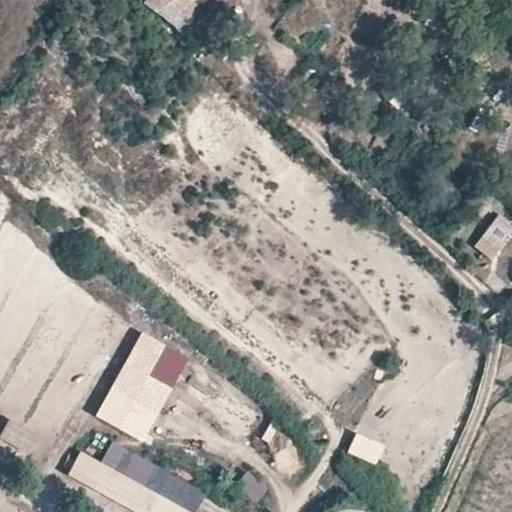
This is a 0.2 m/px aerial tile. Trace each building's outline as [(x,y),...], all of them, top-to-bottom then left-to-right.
[(191,0),(147,0),(144,5),(175,28),(194,2),(191,0)] [(460,100),(477,83),(456,64),(417,104),(432,119),(454,95),(460,100)] [(492,266),(511,238),(511,224),(499,215),(472,251),(492,266)] [(187,358),(140,332),(95,414),(142,440),(187,358)] [(11,419),(0,435),(0,441),(27,459),(41,439),(11,419)] [(278,453),(290,433),(272,422),(259,442),(278,453)] [(186,511),(81,452),(68,475),(132,511),(186,511)] [(233,490),(258,507),(270,489),(245,472),(233,490)]
